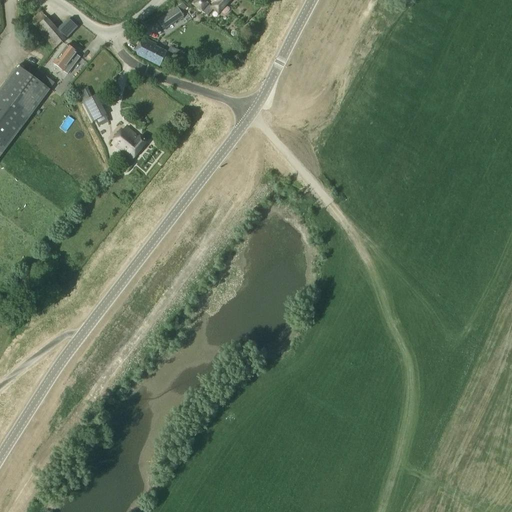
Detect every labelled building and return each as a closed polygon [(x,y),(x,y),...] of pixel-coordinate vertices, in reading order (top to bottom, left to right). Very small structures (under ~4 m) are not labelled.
[(197,0),(193,5),(203,12),(207,16),(213,10),(219,14),(230,0),(197,0)] [(177,8),(159,21),(164,29),(183,17),(177,8)] [(38,30),(34,33),(43,44),(47,41),(53,50),(66,40),(58,31),(47,18),(44,20),(36,27),(38,30)] [(70,18),(58,31),(66,40),(79,26),(71,19),(70,18)] [(138,55),(160,66),(167,52),(155,46),(156,44),(146,39),(138,55)] [(67,44),(53,63),(68,74),(80,57),(76,54),(78,53),(67,44)] [(226,60),(221,57),(218,62),(224,65),(226,60)] [(18,65),(0,89),(0,156),(50,89),(18,65)] [(107,115),(96,94),(81,102),(92,123),(107,115)] [(131,160),(146,142),(139,136),(138,138),(134,136),(135,135),(126,128),(112,145),(131,160)]
